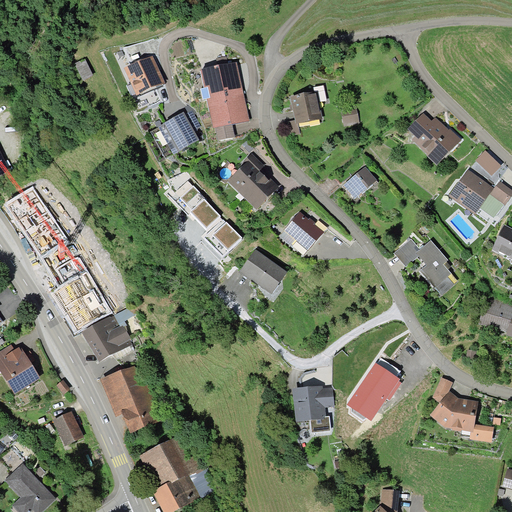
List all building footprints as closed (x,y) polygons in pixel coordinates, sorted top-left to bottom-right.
[(153,57),(125,69),(137,95),(165,83),(153,57)] [(84,59),(75,64),(82,79),(92,75),(84,59)] [(236,62),(200,70),(204,87),(200,88),(203,100),(206,99),(214,127),(215,127),(232,123),(249,119),(236,62)] [(314,95),(316,104),(324,102),(321,88),(313,90),(314,95)] [(290,99),(294,124),(318,120),(316,104),(314,95),(290,99)] [(354,109),(340,111),(342,125),(356,124),(354,109)] [(185,115),(193,130),(201,126),(193,111),(185,115)] [(184,113),(152,130),(165,157),(198,141),(193,130),(185,115),(184,113)] [(412,142),(437,163),(456,141),(431,120),(428,124),(422,118),(410,133),(416,138),(412,142)] [(232,123),(215,127),(219,141),(235,137),(232,123)] [(479,160),(495,175),(505,165),(488,150),(479,160)] [(0,176),(9,172),(0,151),(0,176)] [(244,166),(228,184),(255,208),(274,187),(257,172),(261,167),(250,157),(242,165),(244,166)] [(25,164),(13,160),(10,168),(22,172),(25,164)] [(489,179),(494,175),(481,163),(477,168),(489,179)] [(363,170),(343,188),(354,200),(375,182),(363,170)] [(465,175),(449,198),(474,215),(490,192),(465,175)] [(188,184),(172,199),(193,221),(195,219),(206,231),(201,235),(222,258),(241,240),(188,184)] [(511,192),(499,184),(490,197),(503,206),(511,193),(511,192)] [(7,204),(59,287),(87,271),(68,240),(33,188),(7,204)] [(490,203),(486,211),(494,215),(498,206),(490,203)] [(297,215),(279,238),(290,247),(295,240),(307,249),(320,232),(297,215)] [(511,232),(503,228),(492,251),(511,260),(511,232)] [(445,262),(428,243),(418,251),(410,242),(394,255),(404,267),(417,257),(427,269),(421,274),(433,289),(449,275),(441,265),(445,262)] [(254,253),(239,274),(269,296),(285,276),(254,253)] [(74,335),(112,312),(87,271),(59,287),(49,293),(74,335)] [(511,306),(486,298),(478,324),(508,334),(508,335),(511,336),(511,306)] [(109,316),(82,332),(99,362),(114,354),(133,343),(123,326),(126,324),(124,320),(135,314),(127,308),(110,318),(109,316)] [(11,345),(0,352),(0,371),(14,394),(40,378),(20,347),(15,350),(11,345)] [(121,412),(129,432),(163,418),(148,380),(139,383),(133,367),(100,379),(114,415),(121,412)] [(374,367),(347,405),(355,411),(361,403),(374,412),(395,382),(374,367)] [(63,380),(56,386),(63,395),(70,389),(63,380)] [(440,381),(432,399),(438,405),(447,394),(450,385),(440,381)] [(293,392),(295,423),(309,422),(323,421),(322,408),(333,407),(331,392),(320,393),(320,390),(293,392)] [(429,418),(446,430),(471,434),(475,405),(458,403),(447,394),(438,405),(429,418)] [(52,422),(63,445),(83,436),(72,412),(52,422)] [(323,421),(309,422),(310,435),(328,433),(327,421),(323,421)] [(185,435),(143,457),(160,490),(203,468),(185,435)] [(0,458),(0,483),(0,484),(13,473),(0,458)] [(40,511),(55,498),(22,464),(5,480),(22,498),(14,506),(19,511),(29,511),(33,509),(36,511),(40,511)] [(203,468),(160,490),(151,495),(159,511),(169,511),(216,488),(205,467),(203,468)] [(503,489),(511,490),(511,472),(507,471),(503,489)] [(87,473),(82,477),(86,484),(92,481),(87,473)] [(380,511),(395,511),(397,492),(381,492),(380,511)]
